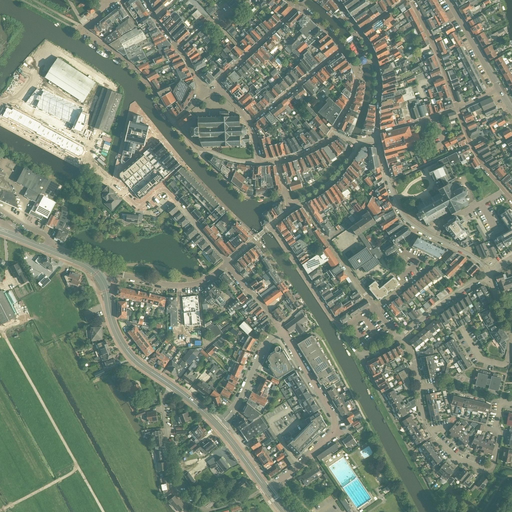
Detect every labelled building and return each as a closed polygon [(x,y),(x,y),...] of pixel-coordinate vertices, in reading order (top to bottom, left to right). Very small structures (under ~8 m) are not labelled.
[(127,9),(138,0),(137,0),(129,0),(124,4),(127,9)] [(128,10),(129,11),(129,12),(131,11),(131,10),(131,8),(133,7),(134,9),(141,4),(138,1),(138,0),(127,9),(128,10)] [(149,0),(150,2),(153,9),(162,0),(149,0)] [(162,0),(153,9),(156,15),(165,6),(164,5),(168,2),(169,2),(171,0),(162,0)] [(235,0),(234,0),(229,5),(235,11),(236,11),(240,7),(241,5),(235,0)] [(261,0),(258,3),(256,5),(260,9),(262,11),(259,13),(261,15),(263,14),(266,11),(268,9),(269,8),(271,10),(277,4),(277,5),(281,0),(268,0),(266,2),(265,1),(263,0),(261,0)] [(277,4),(271,10),(272,9),(277,14),(279,12),(281,9),(286,3),(281,0),(277,5),(277,4)] [(331,0),(329,0),(322,7),(329,12),(331,10),(336,5),(332,1),(331,0)] [(348,0),(343,4),(344,4),(345,7),(347,10),(360,0),(348,0)] [(348,10),(348,11),(350,14),(352,16),(361,10),(369,4),(367,1),(366,0),(362,0),(360,2),(359,1),(358,2),(359,3),(353,7),(353,6),(348,10)] [(376,4),(365,12),(367,14),(370,17),(372,20),(373,19),(376,17),(380,15),(377,11),(375,9),(379,6),(377,3),(382,0),(381,0),(375,0),(374,1),(376,4)] [(382,0),(377,3),(379,6),(383,12),(387,9),(384,4),(382,0)] [(381,0),(382,0),(384,4),(387,9),(389,8),(392,6),(388,0),(381,0)] [(466,5),(459,9),(462,14),(466,12),(467,13),(470,11),(469,10),(471,9),(472,11),(474,10),(473,9),(474,8),(475,8),(473,6),(472,6),(470,4),(474,2),(472,0),(473,0),(469,2),(469,3),(466,5)] [(407,1),(398,7),(402,13),(410,7),(411,7),(409,4),(407,1)] [(432,9),(429,11),(430,13),(440,6),(438,2),(431,6),(432,9)] [(281,9),(279,12),(284,17),(293,8),(287,4),(286,3),(281,9)] [(132,16),(144,8),(141,4),(134,9),(136,11),(135,11),(133,13),(131,11),(129,12),(130,13),(132,16)] [(331,10),(329,12),(332,15),(336,11),(339,9),(336,5),(331,10)] [(116,10),(117,11),(117,10),(118,12),(121,16),(119,18),(121,21),(128,15),(121,6),(116,10)] [(440,6),(430,13),(431,14),(433,17),(436,15),(437,15),(443,11),(440,6)] [(466,12),(462,14),(466,22),(468,21),(471,19),(474,18),(472,15),(471,13),(473,12),(476,11),(479,9),(478,6),(475,8),(474,8),(473,9),(474,10),(472,11),(471,9),(469,10),(470,11),(467,13),(466,12)] [(139,16),(146,12),(144,8),(132,16),(134,19),(137,18),(137,17),(136,16),(136,14),(137,13),(139,16)] [(173,13),(174,11),(171,8),(168,11),(167,10),(158,19),(162,23),(169,15),(169,16),(173,13)] [(411,8),(404,13),(406,18),(409,17),(414,13),(411,8)] [(115,11),(112,13),(116,20),(118,19),(119,18),(121,16),(118,12),(117,10),(117,11),(116,10),(115,11)] [(197,10),(193,14),(196,17),(197,16),(198,17),(198,18),(202,15),(197,10)] [(361,10),(352,16),(354,19),(358,16),(363,13),(362,13),(361,10)] [(176,16),(178,14),(177,14),(174,11),(173,13),(169,16),(169,15),(162,23),(164,27),(169,22),(172,19),(174,18),(176,16)] [(443,11),(437,15),(442,24),(449,20),(443,11)] [(140,21),(149,15),(146,12),(139,16),(141,18),(136,21),(137,23),(140,21)] [(298,12),(288,21),(292,25),(293,26),(295,24),(296,22),(299,20),(304,15),(300,12),(298,12)] [(358,16),(354,19),(356,22),(367,14),(365,12),(363,14),(363,13),(358,16)] [(108,16),(113,23),(115,22),(118,26),(120,24),(116,20),(112,13),(111,14),(109,14),(108,15),(108,16)] [(409,17),(406,18),(409,23),(411,22),(412,23),(417,20),(414,13),(409,17)] [(174,24),(180,18),(180,17),(178,14),(176,16),(174,18),(172,19),(169,22),(164,27),(166,29),(167,31),(174,24)] [(367,14),(356,22),(358,25),(370,17),(367,14)] [(363,31),(363,32),(365,34),(367,36),(372,33),(375,31),(372,27),(378,24),(378,25),(382,22),(384,25),(393,20),(389,14),(378,21),(363,31)] [(140,21),(141,23),(138,25),(139,27),(140,27),(141,28),(144,26),(145,27),(146,26),(144,24),(152,20),(149,15),(140,21)] [(252,22),(245,15),(242,18),(249,25),(252,22)] [(270,19),(276,25),(280,21),(274,15),(270,19)] [(299,20),(296,22),(302,28),(306,25),(309,21),(310,20),(304,15),(299,20)] [(427,20),(426,20),(426,21),(431,30),(440,25),(442,24),(437,15),(436,15),(433,17),(429,19),(427,20)] [(471,30),(486,21),(483,15),(473,20),(469,22),(472,28),(470,29),(471,30)] [(108,16),(104,19),(107,24),(112,30),(114,28),(113,26),(112,27),(110,25),(113,23),(108,16)] [(370,17),(358,25),(360,28),(372,20),(370,17)] [(150,43),(149,40),(148,38),(149,38),(148,36),(147,34),(145,35),(143,33),(142,31),(140,29),(138,30),(136,28),(130,18),(123,23),(121,24),(116,28),(122,36),(110,46),(115,50),(124,56),(125,55),(125,57),(128,59),(143,52),(142,49),(141,47),(145,45),(150,43)] [(179,27),(184,22),(180,18),(174,24),(167,31),(171,35),(179,27)] [(372,33),(367,36),(367,37),(371,42),(374,41),(378,38),(381,35),(381,36),(390,29),(394,27),(395,26),(399,23),(395,18),(393,20),(384,25),(375,31),(372,33)] [(104,19),(100,22),(105,29),(106,30),(107,31),(109,30),(110,31),(112,30),(107,24),(104,19)] [(268,23),(273,27),(276,25),(270,19),(267,22),(268,23)] [(152,20),(144,24),(146,26),(146,28),(147,27),(148,29),(148,28),(149,30),(151,32),(157,29),(152,20)] [(253,22),(265,35),(269,32),(261,23),(259,25),(254,20),(253,22)] [(273,27),(268,23),(267,22),(266,20),(263,23),(269,31),(273,27)] [(284,42),(281,45),(285,48),(285,49),(289,54),(292,51),(295,55),(296,54),(299,58),(302,55),(304,52),(307,50),(307,49),(310,47),(309,46),(308,45),(304,41),(318,27),(317,27),(311,21),(310,20),(309,21),(306,25),(302,28),(299,30),(295,35),(293,37),(286,44),(284,42)] [(440,25),(431,30),(433,34),(433,35),(444,29),(447,35),(455,31),(451,25),(449,20),(442,24),(440,25)] [(475,33),(476,35),(490,27),(486,21),(471,30),(473,34),(475,33)] [(4,22),(1,29),(10,33),(12,28),(9,26),(9,24),(4,22)] [(100,22),(95,26),(101,33),(103,31),(104,32),(105,31),(106,30),(105,29),(100,22)] [(179,36),(183,32),(186,30),(188,28),(188,27),(184,23),(184,22),(179,27),(171,35),(175,40),(179,36)] [(265,35),(253,22),(251,23),(255,28),(256,28),(254,30),(261,38),(262,38),(265,35)] [(285,25),(280,29),(286,35),(287,36),(288,36),(290,34),(293,37),(295,35),(285,25)] [(95,26),(90,30),(99,37),(101,39),(104,36),(101,33),(95,26)] [(374,41),(371,42),(373,47),(379,44),(386,40),(390,38),(390,37),(391,36),(390,35),(394,32),(397,30),(395,26),(394,27),(390,29),(381,36),(381,35),(378,38),(374,41)] [(318,27),(304,41),(308,45),(309,46),(317,39),(320,37),(325,33),(318,27)] [(122,36),(116,28),(102,39),(108,44),(110,46),(122,36)] [(1,29),(0,29),(0,34),(7,38),(10,33),(1,29)] [(157,35),(161,34),(161,33),(157,29),(151,32),(147,34),(148,36),(149,38),(152,37),(157,35)] [(280,29),(274,35),(278,39),(280,37),(282,39),(286,35),(280,29)] [(190,33),(186,30),(183,32),(179,36),(175,40),(178,44),(187,36),(190,33)] [(242,31),(244,33),(241,35),(244,39),(251,47),(256,43),(251,37),(247,33),(246,32),(244,30),(242,31)] [(248,31),(247,33),(251,37),(256,42),(256,43),(261,38),(254,30),(250,33),(248,31)] [(418,35),(418,36),(422,43),(427,39),(423,32),(423,31),(418,35)] [(450,38),(448,39),(449,41),(451,40),(458,36),(455,32),(449,36),(450,38)] [(476,36),(479,42),(486,38),(483,32),(476,36)] [(489,43),(488,40),(498,35),(497,32),(492,35),(489,36),(486,38),(479,42),(482,47),(489,43)] [(314,57),(313,58),(318,64),(325,59),(335,51),(338,49),(337,47),(335,45),(333,42),(332,42),(329,38),(325,33),(320,37),(317,39),(321,44),(318,46),(321,50),(316,55),(317,55),(314,57)] [(0,34),(0,40),(4,44),(8,39),(7,38),(0,34)] [(152,37),(149,38),(148,38),(149,40),(152,39),(153,41),(154,42),(164,37),(161,34),(157,35),(152,37)] [(205,36),(202,38),(207,44),(211,41),(209,38),(206,35),(205,36)] [(274,35),(270,39),(274,44),(276,46),(280,43),(277,40),(278,39),(274,35)] [(451,40),(449,41),(450,43),(452,42),(454,44),(454,45),(461,41),(459,37),(458,36),(451,40)] [(141,47),(142,49),(149,46),(155,44),(156,46),(162,43),(167,41),(164,37),(154,42),(153,41),(150,43),(145,45),(141,47)] [(244,39),(240,42),(242,44),(240,45),(246,52),(251,47),(244,39)] [(267,42),(263,45),(271,54),(278,48),(276,47),(276,46),(274,44),(270,39),(267,42)] [(386,47),(376,52),(376,53),(378,59),(390,54),(389,52),(402,44),(399,39),(393,43),(388,46),(386,47)] [(446,44),(449,43),(447,39),(444,40),(437,43),(439,48),(446,44)] [(373,47),(376,52),(386,47),(388,46),(387,43),(387,42),(386,40),(379,44),(373,47)] [(163,49),(171,46),(167,41),(162,43),(156,46),(154,47),(155,49),(157,52),(161,50),(163,49)] [(182,48),(185,52),(193,46),(192,45),(195,43),(194,41),(190,45),(188,43),(188,42),(182,48)] [(243,54),(235,46),(233,49),(228,44),(226,45),(223,41),(221,42),(225,46),(226,48),(230,52),(231,50),(239,58),(243,54)] [(450,46),(449,46),(449,48),(450,49),(455,46),(457,49),(464,45),(461,41),(454,45),(454,44),(450,46)] [(193,46),(185,52),(189,57),(197,50),(195,48),(198,45),(195,43),(192,45),(193,46)] [(448,48),(449,48),(449,46),(450,46),(449,43),(446,44),(439,48),(440,52),(448,48)] [(262,46),(258,50),(266,58),(267,60),(268,59),(269,60),(268,61),(269,62),(273,58),(270,55),(271,54),(263,45),(262,46)] [(458,51),(454,54),(455,56),(458,55),(459,54),(466,50),(464,46),(464,45),(457,49),(458,51)] [(484,49),(487,55),(494,51),(491,45),(484,49)] [(159,52),(160,54),(156,55),(157,58),(161,57),(163,56),(165,55),(168,54),(175,51),(171,46),(163,49),(161,50),(161,51),(159,52)] [(378,60),(380,68),(390,63),(394,61),(404,55),(401,50),(403,48),(402,46),(390,54),(378,59),(378,60)] [(228,62),(231,65),(237,60),(230,52),(226,48),(221,52),(222,53),(220,54),(225,59),(228,62)] [(497,49),(494,51),(487,55),(490,61),(497,56),(495,53),(501,50),(499,48),(497,49)] [(197,50),(189,57),(191,61),(200,55),(203,53),(204,52),(202,50),(201,51),(198,49),(197,50)] [(303,58),(301,60),(302,61),(302,62),(311,71),(318,64),(313,58),(314,57),(307,49),(307,50),(304,52),(302,55),(303,56),(303,58)] [(258,50),(254,54),(264,64),(268,61),(269,60),(268,59),(267,60),(266,58),(258,50)] [(432,50),(424,55),(426,60),(434,55),(432,50)] [(466,50),(459,54),(462,59),(463,58),(469,55),(466,50)] [(165,55),(163,56),(165,60),(168,59),(171,58),(179,55),(177,52),(175,51),(168,54),(165,55)] [(143,52),(128,59),(133,64),(146,57),(143,52)] [(449,52),(442,56),(444,61),(451,57),(449,52)] [(200,55),(191,61),(193,65),(199,61),(203,59),(201,56),(204,54),(203,53),(200,55)] [(199,61),(193,65),(196,71),(204,67),(207,66),(204,60),(206,59),(207,61),(212,57),(210,54),(204,58),(203,59),(199,61)] [(249,59),(246,61),(249,65),(251,67),(253,66),(254,68),(256,67),(257,66),(259,64),(261,67),(263,65),(254,54),(250,58),(249,59)] [(329,64),(331,67),(345,58),(342,55),(342,54),(333,61),(332,62),(329,64)] [(178,61),(182,59),(179,55),(171,58),(168,59),(169,62),(172,61),(173,63),(178,61)] [(436,62),(437,61),(434,55),(426,60),(428,65),(436,62)] [(463,61),(457,64),(458,66),(460,65),(465,63),(471,60),(469,55),(463,58),(462,59),(463,61)] [(140,66),(137,67),(141,72),(147,69),(149,67),(151,67),(156,64),(165,60),(163,56),(161,57),(157,58),(153,60),(144,64),(141,65),(140,66)] [(501,57),(495,60),(498,66),(504,62),(501,57)] [(215,65),(216,66),(218,64),(225,71),(231,65),(228,62),(225,59),(223,61),(220,58),(216,61),(215,60),(212,62),(215,65)] [(345,58),(331,67),(335,72),(337,74),(338,73),(340,71),(339,70),(338,69),(343,65),(348,62),(345,58)] [(176,69),(186,65),(185,65),(186,65),(182,59),(178,61),(173,63),(155,70),(151,73),(145,76),(150,82),(156,79),(160,77),(158,75),(157,73),(164,69),(170,67),(173,66),(175,70),(176,69)] [(390,63),(380,68),(382,75),(394,71),(400,67),(403,73),(407,71),(405,66),(410,63),(408,59),(400,63),(400,64),(399,64),(399,65),(397,67),(394,61),(390,63)] [(460,65),(458,66),(460,69),(464,66),(466,69),(473,64),(471,61),(471,60),(465,63),(460,65)] [(244,63),(242,65),(249,73),(249,72),(251,74),(252,72),(254,71),(253,70),(250,68),(251,67),(249,65),(246,61),(244,63)] [(297,65),(298,66),(306,75),(307,74),(310,71),(311,71),(302,62),(302,61),(297,65)] [(439,68),(437,61),(436,62),(428,65),(430,71),(434,69),(434,70),(439,68)] [(337,74),(331,79),(333,81),(337,78),(343,73),(351,68),(348,62),(343,65),(338,69),(339,70),(340,71),(338,73),(337,74)] [(504,62),(498,66),(500,71),(507,67),(509,66),(511,64),(511,62),(508,64),(506,65),(504,62)] [(281,63),(276,68),(279,72),(285,67),(281,63)] [(290,63),(287,65),(291,70),(299,79),(306,75),(298,66),(295,69),(290,63)] [(329,64),(326,66),(332,74),(335,72),(331,67),(329,64)] [(466,69),(462,70),(464,73),(463,73),(464,75),(476,69),(475,68),(473,64),(466,69)] [(507,67),(500,71),(503,76),(510,72),(508,69),(511,67),(511,66),(511,64),(509,66),(507,67)] [(186,65),(176,69),(181,80),(191,76),(189,70),(186,65)] [(216,66),(215,65),(202,77),(209,85),(215,79),(222,72),(216,66)] [(239,67),(238,68),(245,76),(246,76),(247,77),(248,77),(251,74),(249,72),(249,73),(242,65),(239,67)] [(396,76),(383,82),(383,89),(393,84),(402,81),(405,80),(406,80),(414,76),(416,75),(422,73),(422,72),(419,65),(407,71),(403,73),(396,76)] [(323,68),(322,69),(329,77),(330,76),(332,74),(326,66),(323,68)] [(394,71),(382,75),(382,76),(383,82),(396,76),(403,73),(400,67),(394,71)] [(238,68),(235,72),(240,78),(241,79),(243,77),(242,76),(243,75),(245,77),(245,76),(238,68)] [(274,78),(279,73),(276,68),(270,74),(274,78)] [(333,81),(332,83),(334,86),(336,84),(342,79),(342,80),(344,79),(346,81),(348,79),(353,84),(354,80),(354,78),(353,74),(351,68),(343,73),(337,78),(333,81)] [(434,70),(429,72),(432,78),(441,73),(441,74),(442,73),(441,73),(439,68),(434,70)] [(322,69),(315,75),(324,85),(326,87),(327,88),(330,85),(326,80),(328,78),(331,82),(331,83),(332,83),(333,81),(331,79),(330,78),(329,77),(322,69)] [(464,75),(466,77),(470,75),(471,78),(478,74),(476,69),(464,75)] [(291,70),(286,74),(287,75),(289,77),(294,83),(299,79),(291,70)] [(235,84),(239,81),(240,80),(234,72),(229,77),(235,84)] [(511,76),(510,72),(503,76),(504,77),(506,81),(511,77),(511,76)] [(473,80),(468,82),(469,85),(469,84),(481,79),(480,77),(479,75),(478,74),(471,78),(473,80)] [(283,76),(281,77),(283,81),(284,81),(289,87),(290,87),(294,83),(289,77),(287,75),(285,77),(283,76)] [(314,76),(310,79),(315,85),(316,87),(318,89),(322,86),(320,83),(319,81),(314,76)] [(229,90),(235,84),(229,77),(222,83),(229,90)] [(438,80),(439,82),(440,84),(440,86),(441,87),(445,85),(446,85),(445,83),(443,78),(439,79),(438,80)] [(161,89),(156,79),(150,82),(156,91),(157,91),(161,89)] [(193,79),(185,83),(184,83),(188,86),(194,91),(196,88),(194,82),(193,80),(193,79)] [(309,80),(306,83),(311,88),(312,89),(313,91),(315,93),(318,89),(316,87),(315,85),(310,79),(309,80)] [(342,80),(341,82),(341,83),(346,87),(346,88),(351,93),(351,92),(353,84),(348,79),(346,81),(344,79),(342,80)] [(469,85),(468,85),(470,90),(476,87),(483,83),(481,80),(481,79),(469,84),(469,85)] [(174,89),(173,92),(178,101),(183,109),(186,106),(189,102),(191,99),(191,98),(193,95),(194,91),(188,86),(184,83),(180,80),(174,89)] [(240,87),(241,86),(240,86),(239,84),(242,82),(243,83),(243,82),(240,80),(239,81),(235,84),(229,90),(231,93),(232,94),(240,87)] [(273,88),(279,95),(283,92),(277,84),(275,86),(270,80),(268,81),(273,87),(273,88)] [(383,89),(382,95),(394,91),(399,90),(403,89),(408,87),(405,80),(402,81),(393,84),(383,89)] [(436,80),(433,82),(435,87),(438,93),(439,92),(442,91),(442,89),(441,87),(440,86),(440,84),(439,82),(438,80),(436,80)] [(279,81),(277,83),(279,85),(284,91),(289,87),(284,81),(281,83),(279,81)] [(303,85),(302,86),(307,92),(309,95),(310,96),(311,96),(311,95),(314,92),(315,93),(313,91),(312,89),(311,88),(306,83),(305,83),(303,85)] [(478,90),(475,91),(476,95),(477,95),(481,93),(486,90),(486,89),(483,83),(476,87),(478,90)] [(247,102),(252,98),(259,92),(253,85),(249,88),(251,89),(248,93),(239,101),(243,106),(247,102)] [(314,105),(312,106),(318,112),(323,117),(324,117),(326,119),(330,123),(332,125),(333,126),(333,125),(337,118),(342,110),(339,107),(334,103),(331,100),(329,99),(327,95),(330,92),(331,92),(327,88),(326,87),(324,85),(319,90),(321,92),(323,90),(326,92),(324,95),(325,96),(323,98),(326,101),(325,103),(325,104),(320,110),(314,105)] [(172,91),(169,86),(161,89),(157,91),(156,91),(161,98),(170,92),(172,91)] [(243,89),(241,86),(240,87),(232,94),(238,101),(247,93),(249,89),(244,87),(243,89)] [(279,95),(273,88),(271,90),(268,86),(265,88),(269,93),(275,99),(279,95)] [(302,86),(299,89),(306,97),(307,97),(308,98),(310,96),(309,95),(307,92),(302,86)] [(382,101),(381,107),(396,102),(403,100),(403,101),(406,100),(408,100),(414,98),(415,98),(412,89),(411,87),(411,86),(408,87),(403,89),(399,90),(394,91),(382,95),(382,101)] [(265,88),(265,87),(262,90),(272,101),(275,99),(269,93),(265,88)] [(342,92),(341,92),(344,95),(348,99),(351,93),(346,88),(346,87),(342,91),(342,92)] [(74,129),(82,132),(86,124),(88,115),(82,113),(84,108),(43,88),(42,90),(38,88),(26,102),(75,127),(74,129)] [(295,91),(295,92),(303,100),(306,97),(306,96),(299,89),(295,91)] [(439,92),(438,93),(440,97),(444,95),(445,99),(446,98),(448,98),(450,97),(449,94),(449,93),(447,89),(442,91),(439,92)] [(261,91),(259,92),(263,96),(269,103),(270,103),(272,101),(262,90),(261,91)] [(170,92),(161,98),(166,107),(168,110),(173,107),(172,105),(171,104),(176,101),(170,92)] [(286,99),(289,102),(290,101),(291,102),(293,101),(292,99),(295,97),(296,99),(297,101),(299,103),(300,102),(303,100),(302,100),(303,100),(295,92),(293,93),(292,94),(286,99)] [(341,92),(337,97),(338,98),(338,99),(341,101),(345,105),(348,99),(344,95),(341,92)] [(269,103),(263,96),(260,98),(266,106),(269,103)] [(359,106),(361,106),(363,100),(355,97),(353,103),(359,106)] [(443,104),(444,110),(454,107),(452,103),(452,101),(450,97),(448,98),(446,98),(445,99),(447,102),(443,104)] [(480,103),(479,103),(482,108),(483,112),(488,109),(495,106),(496,106),(491,97),(485,100),(483,101),(480,103)] [(247,102),(243,106),(247,110),(247,111),(252,107),(254,105),(257,103),(256,102),(252,98),(247,102)] [(256,102),(257,103),(262,110),(266,106),(260,98),(256,102)] [(333,98),(331,100),(334,103),(339,107),(342,110),(344,107),(345,105),(341,101),(338,99),(336,101),(333,98)] [(414,98),(408,100),(410,104),(413,102),(414,106),(410,108),(411,109),(414,120),(419,118),(419,116),(420,116),(421,117),(421,118),(426,116),(425,114),(428,113),(426,108),(426,105),(425,105),(424,103),(420,104),(419,100),(416,101),(416,100),(415,98),(414,98)] [(281,103),(287,109),(289,112),(290,112),(290,113),(292,111),(291,110),(293,108),(289,102),(286,99),(281,103)] [(303,100),(300,102),(301,103),(306,109),(309,112),(312,115),(315,118),(317,116),(314,112),(311,109),(308,106),(307,105),(306,103),(303,100)] [(381,107),(381,113),(393,110),(398,109),(401,108),(402,113),(403,118),(405,122),(411,119),(409,110),(406,101),(408,100),(406,100),(403,101),(403,100),(396,102),(381,107)] [(441,100),(436,101),(437,103),(436,103),(438,112),(444,110),(443,104),(442,102),(441,102),(441,100)] [(173,107),(168,110),(174,118),(178,115),(183,109),(178,101),(175,103),(177,107),(174,108),(173,107)] [(278,105),(277,106),(283,113),(285,111),(288,115),(290,113),(290,112),(289,112),(287,109),(281,103),(278,105)] [(350,109),(359,113),(360,111),(357,110),(359,106),(353,103),(353,104),(350,109)] [(252,107),(247,111),(253,116),(259,112),(254,105),(252,107)] [(277,106),(274,109),(280,115),(281,114),(283,117),(285,115),(283,113),(277,106)] [(476,111),(475,111),(477,115),(477,116),(484,112),(486,116),(493,113),(497,111),(498,111),(496,106),(495,106),(488,109),(483,112),(482,108),(479,110),(476,111)] [(4,110),(1,114),(4,115),(3,116),(8,119),(9,117),(12,110),(8,108),(6,111),(4,110)] [(12,110),(9,117),(14,120),(18,111),(13,108),(12,110)] [(380,119),(380,124),(393,120),(393,121),(394,126),(405,123),(405,122),(403,118),(402,113),(401,108),(398,109),(393,110),(381,113),(381,114),(381,118),(381,119),(380,119)] [(274,109),(271,111),(276,118),(278,117),(280,120),(282,118),(280,115),(274,109)] [(359,113),(350,109),(347,114),(357,119),(359,113)] [(375,112),(368,110),(366,116),(375,118),(375,112)] [(18,111),(14,120),(18,122),(23,113),(18,111)] [(198,118),(197,118),(197,119),(198,119),(198,127),(198,128),(195,128),(193,128),(193,127),(191,127),(191,128),(190,128),(190,129),(191,129),(191,136),(191,137),(192,137),(192,138),(193,138),(193,137),(195,137),(198,137),(198,138),(199,138),(198,139),(199,139),(202,146),(201,147),(201,148),(202,147),(203,147),(203,149),(204,149),(204,147),(208,147),(208,148),(209,148),(209,147),(212,147),(212,148),(213,148),(213,147),(217,147),(217,148),(217,147),(221,147),(221,148),(222,148),(222,147),(230,146),(230,148),(231,148),(230,146),(233,146),(233,147),(234,147),(234,146),(236,146),(236,147),(237,147),(239,147),(240,147),(240,148),(241,148),(241,147),(244,147),(244,148),(245,148),(245,147),(246,147),(246,146),(245,146),(245,142),(245,143),(246,143),(246,142),(249,142),(249,143),(249,142),(250,142),(250,141),(249,137),(250,137),(250,136),(249,136),(249,135),(248,135),(248,136),(247,136),(247,135),(246,134),(247,133),(248,133),(248,132),(247,132),(247,130),(248,130),(248,129),(247,129),(246,128),(247,127),(246,126),(245,127),(244,126),(244,125),(243,125),(243,126),(240,126),(240,118),(241,117),(240,117),(240,115),(239,115),(239,117),(236,117),(235,115),(235,117),(232,117),(232,116),(232,117),(229,117),(229,113),(229,112),(228,112),(228,111),(228,112),(225,112),(225,111),(224,111),(224,112),(221,112),(220,112),(219,112),(219,113),(220,113),(220,117),(216,117),(216,116),(215,116),(215,117),(212,117),(212,116),(211,116),(211,117),(207,118),(207,116),(207,118),(203,118),(203,116),(202,116),(202,118),(199,118),(199,116),(198,116),(198,118)] [(193,117),(189,112),(183,118),(177,122),(180,127),(186,122),(193,117)] [(263,117),(269,125),(273,129),(280,124),(270,112),(263,117)] [(450,122),(455,121),(454,118),(457,118),(455,112),(444,115),(446,124),(450,122)] [(470,112),(462,115),(466,123),(474,120),(471,113),(470,112)] [(23,113),(18,122),(23,125),(28,116),(23,113)] [(357,119),(347,114),(339,129),(339,130),(344,132),(349,123),(355,126),(355,125),(357,119)] [(133,121),(133,122),(142,124),(143,118),(141,117),(142,117),(135,115),(133,121)] [(28,116),(23,125),(28,127),(32,119),(28,116)] [(315,118),(310,122),(312,124),(312,123),(313,125),(315,124),(319,128),(326,136),(329,130),(324,124),(320,120),(317,116),(315,118)] [(263,117),(257,122),(262,129),(263,130),(269,125),(263,117)] [(323,117),(320,120),(324,124),(329,130),(333,126),(332,125),(330,123),(326,119),(324,117),(323,117)] [(488,123),(489,125),(490,127),(493,133),(495,132),(491,127),(497,123),(499,127),(504,124),(505,123),(504,120),(502,118),(496,121),(495,120),(488,123)] [(32,119),(28,127),(33,130),(37,121),(32,119)] [(380,124),(381,130),(388,128),(394,126),(393,121),(393,120),(380,124)] [(37,121),(33,130),(37,132),(37,133),(42,124),(37,121)] [(306,121),(302,124),(307,129),(308,128),(310,131),(309,133),(317,142),(321,139),(314,131),(312,129),(308,124),(306,121)] [(126,138),(125,141),(126,141),(128,142),(137,144),(142,145),(145,146),(146,143),(146,142),(146,140),(148,132),(149,130),(149,129),(150,127),(150,126),(142,124),(133,122),(130,122),(129,124),(129,128),(127,134),(126,138)] [(257,122),(253,125),(257,132),(260,140),(261,145),(267,144),(266,140),(265,138),(268,137),(263,130),(262,129),(257,122)] [(308,124),(312,129),(314,131),(321,139),(322,139),(326,136),(319,128),(315,124),(313,125),(312,123),(312,124),(310,122),(308,124)] [(349,123),(344,132),(350,135),(351,133),(355,126),(349,123)] [(42,124),(37,133),(42,136),(46,127),(42,125),(42,124)] [(380,134),(381,139),(382,143),(383,148),(384,148),(385,153),(397,150),(402,149),(402,150),(404,150),(405,152),(405,153),(408,152),(407,148),(413,146),(414,147),(414,148),(420,147),(419,143),(421,143),(418,132),(411,134),(409,126),(398,129),(381,134),(380,134)] [(46,127),(42,136),(46,138),(51,130),(46,127)] [(468,132),(471,140),(476,137),(476,138),(482,135),(481,132),(480,132),(480,131),(479,131),(477,128),(468,132)] [(302,133),(302,134),(302,135),(305,138),(308,142),(311,145),(316,143),(309,135),(307,132),(306,132),(306,131),(306,130),(305,130),(304,129),(303,130),(303,131),(302,132),(303,132),(303,133),(302,133)] [(505,139),(511,135),(511,134),(509,129),(503,133),(503,131),(498,134),(500,138),(504,136),(505,139)] [(51,130),(46,138),(51,141),(56,132),(51,130)] [(299,130),(294,134),(296,137),(304,149),(311,146),(311,145),(308,142),(305,138),(302,135),(302,134),(302,133),(299,130)] [(56,132),(51,141),(56,143),(60,135),(56,132)] [(292,132),(290,134),(293,138),(290,140),(293,145),(297,152),(302,150),(294,138),(296,137),(294,134),(292,132)] [(60,135),(56,143),(61,146),(65,137),(60,135)] [(284,135),(281,137),(283,142),(285,141),(286,144),(291,154),(292,154),(297,152),(293,145),(290,140),(289,138),(286,139),(284,135)] [(268,137),(265,138),(266,140),(267,144),(269,152),(270,157),(276,157),(274,151),(273,145),(272,145),(272,144),(269,136),(268,137)] [(65,137),(61,146),(65,149),(70,140),(65,137)] [(457,140),(455,137),(451,139),(444,143),(447,148),(450,146),(457,142),(456,140),(457,140)] [(333,142),(340,150),(342,152),(345,149),(345,148),(348,144),(339,138),(336,140),(333,142)] [(475,149),(481,146),(483,145),(484,146),(487,144),(485,139),(473,145),(475,149)] [(70,140),(65,149),(70,151),(75,143),(70,140)] [(159,140),(155,144),(154,144),(151,147),(150,148),(146,151),(144,154),(143,153),(143,154),(134,161),(131,164),(123,171),(120,174),(120,177),(125,182),(126,184),(129,187),(132,190),(134,193),(135,194),(135,195),(137,196),(138,198),(140,200),(141,199),(144,196),(145,196),(146,195),(147,194),(148,193),(157,186),(157,185),(158,184),(159,184),(160,182),(160,183),(161,182),(163,180),(165,178),(171,173),(179,166),(180,166),(181,165),(180,164),(177,160),(177,161),(173,157),(174,157),(173,157),(170,152),(166,149),(163,144),(159,140)] [(283,142),(282,142),(283,147),(285,155),(291,154),(286,144),(285,141),(283,142)] [(282,142),(277,144),(279,149),(281,156),(285,155),(283,147),(282,142)] [(327,146),(333,153),(335,157),(336,158),(342,152),(340,150),(333,142),(327,146)] [(75,143),(70,151),(75,154),(79,145),(75,143)] [(267,144),(261,145),(262,149),(263,158),(270,157),(269,152),(267,144)] [(277,144),(273,145),(274,151),(276,157),(281,156),(279,149),(277,144)] [(479,154),(481,153),(484,151),(488,149),(489,148),(487,144),(484,146),(483,145),(481,146),(475,149),(476,151),(477,151),(479,154)] [(79,145),(75,154),(79,156),(82,155),(84,150),(84,148),(79,145)] [(368,163),(367,163),(368,167),(369,171),(379,167),(376,148),(376,146),(375,146),(368,145),(368,146),(368,147),(367,147),(368,153),(369,162),(368,162),(368,163)] [(323,148),(325,151),(331,160),(335,157),(333,153),(327,146),(323,148)] [(355,158),(354,160),(358,165),(362,169),(364,173),(365,174),(370,173),(369,171),(368,167),(367,163),(368,163),(368,162),(369,162),(368,153),(367,147),(363,147),(360,150),(358,155),(355,158)] [(471,152),(469,147),(465,148),(469,156),(470,158),(474,156),(473,154),(471,152)] [(323,148),(318,150),(327,163),(328,165),(332,162),(331,160),(325,151),(323,148)] [(385,154),(386,159),(396,157),(398,156),(398,154),(405,152),(404,150),(402,150),(402,149),(397,150),(385,153),(385,154)] [(484,151),(481,153),(483,158),(495,152),(494,151),(490,153),(488,149),(484,151)] [(318,150),(313,153),(320,164),(318,165),(319,167),(316,168),(317,169),(319,173),(324,170),(324,169),(327,167),(327,166),(326,164),(327,163),(318,150)] [(456,153),(460,161),(465,158),(461,150),(456,153)] [(486,163),(488,162),(494,159),(493,158),(491,155),(495,153),(495,152),(483,158),(486,163)] [(313,153),(309,155),(315,166),(316,168),(319,167),(318,165),(320,164),(313,153)] [(460,161),(456,153),(447,157),(437,162),(439,166),(428,170),(428,171),(430,175),(430,176),(431,175),(430,175),(432,174),(434,180),(434,181),(435,181),(440,178),(442,182),(453,176),(452,173),(452,172),(451,169),(449,168),(446,169),(444,164),(449,162),(450,165),(453,164),(453,165),(461,162),(460,161)] [(421,154),(416,157),(418,160),(420,159),(423,164),(426,163),(422,154),(421,154)] [(309,155),(304,157),(309,168),(310,170),(313,168),(314,171),(317,169),(316,168),(315,166),(309,155)] [(208,160),(207,160),(215,166),(217,164),(219,158),(213,156),(211,159),(209,157),(208,160)] [(297,160),(302,171),(306,182),(311,180),(314,178),(313,177),(310,170),(309,168),(304,157),(297,160)] [(396,157),(386,159),(389,167),(394,165),(398,164),(396,157)] [(488,162),(490,166),(502,160),(501,159),(497,161),(495,157),(493,158),(494,159),(488,162)] [(215,166),(220,171),(222,163),(224,160),(219,158),(217,164),(215,166)] [(224,160),(222,163),(227,166),(229,167),(231,167),(232,167),(236,168),(237,168),(237,164),(226,161),(224,160)] [(293,161),(292,162),(293,162),(295,170),(297,174),(299,179),(300,179),(301,181),(303,180),(300,172),(302,171),(297,160),(293,162),(293,161)] [(350,166),(352,168),(357,173),(360,175),(362,178),(365,175),(365,174),(364,173),(362,169),(358,165),(354,160),(354,161),(351,166),(350,166)] [(472,163),(471,163),(474,168),(480,166),(477,160),(472,163)] [(493,171),(500,167),(498,163),(502,161),(502,160),(490,166),(493,171)] [(394,165),(389,167),(390,172),(401,169),(402,168),(404,168),(410,166),(412,170),(418,167),(416,163),(411,165),(411,164),(407,164),(406,161),(401,163),(398,164),(394,165)] [(285,163),(284,164),(287,171),(288,175),(289,177),(297,174),(295,170),(293,162),(288,163),(285,163)] [(222,163),(220,171),(221,172),(223,173),(228,178),(230,171),(229,170),(230,169),(228,169),(229,167),(227,166),(222,163)] [(284,164),(280,165),(282,172),(282,173),(283,177),(288,175),(287,171),(284,164)] [(247,177),(246,180),(246,181),(250,183),(250,179),(255,180),(256,167),(251,166),(251,172),(250,172),(249,178),(247,177)] [(350,166),(347,171),(350,174),(357,182),(359,184),(362,181),(360,179),(362,178),(360,175),(357,173),(352,168),(350,166)] [(28,189),(36,173),(25,167),(16,182),(28,189)] [(180,181),(188,173),(182,167),(172,177),(174,180),(177,178),(180,181)] [(230,171),(228,178),(231,181),(233,176),(236,171),(236,169),(236,168),(232,167),(231,167),(229,167),(228,169),(230,169),(229,170),(230,171)] [(370,173),(365,174),(365,175),(367,177),(368,178),(375,174),(381,172),(379,167),(369,171),(370,173)] [(501,167),(500,167),(494,172),(497,176),(504,170),(501,167)] [(401,169),(390,172),(392,178),(399,174),(399,173),(402,173),(401,170),(404,169),(404,168),(402,168),(401,169)] [(507,174),(504,170),(497,176),(500,179),(507,174)] [(233,176),(231,181),(233,183),(240,188),(241,189),(244,183),(245,183),(246,181),(246,180),(245,180),(246,179),(236,171),(233,176)] [(339,180),(341,182),(345,186),(347,189),(349,186),(353,190),(355,192),(357,191),(359,189),(356,184),(357,182),(350,174),(347,171),(343,175),(343,176),(339,180)] [(375,174),(368,178),(371,181),(375,178),(376,180),(382,177),(382,176),(381,172),(375,174)] [(35,202),(48,179),(36,173),(28,189),(23,196),(31,200),(35,202)] [(184,190),(195,180),(188,173),(180,181),(184,185),(182,188),(184,190)] [(511,174),(510,173),(508,175),(508,174),(504,178),(501,181),(504,184),(508,188),(511,184),(511,174)] [(416,206),(415,207),(416,207),(418,211),(418,212),(418,213),(417,213),(416,213),(417,214),(416,214),(416,215),(417,215),(419,219),(418,219),(419,220),(420,220),(420,221),(421,220),(421,219),(422,218),(423,219),(423,220),(425,224),(425,225),(426,225),(427,227),(428,227),(430,225),(430,226),(431,225),(431,224),(430,225),(429,223),(433,221),(434,221),(434,220),(437,218),(438,219),(438,218),(441,216),(442,217),(442,216),(446,213),(446,214),(447,214),(446,213),(450,211),(452,214),(451,215),(452,215),(453,215),(460,211),(461,210),(460,210),(464,207),(464,208),(465,208),(464,207),(465,207),(468,205),(469,205),(469,204),(467,202),(468,201),(469,201),(469,200),(470,199),(470,198),(469,198),(468,197),(469,196),(468,196),(466,196),(467,195),(468,195),(468,194),(468,192),(468,191),(467,191),(466,189),(467,188),(466,188),(464,187),(463,186),(463,187),(462,187),(462,186),(463,186),(463,185),(462,185),(461,184),(462,183),(461,183),(459,183),(459,182),(458,182),(458,183),(457,183),(456,181),(456,180),(453,176),(442,182),(444,185),(439,189),(438,188),(438,189),(438,190),(437,190),(438,191),(439,190),(440,193),(436,195),(436,194),(435,195),(436,195),(433,197),(432,196),(431,197),(431,198),(428,200),(427,199),(427,200),(424,202),(423,201),(423,202),(419,204),(418,204),(419,205),(417,206),(416,205),(416,206)] [(367,177),(363,180),(369,187),(373,184),(371,181),(368,178),(367,177)] [(376,180),(373,182),(375,185),(378,184),(379,185),(384,182),(382,177),(376,180)] [(35,202),(29,214),(41,220),(43,216),(46,218),(61,191),(57,189),(59,185),(48,179),(35,202)] [(291,183),(289,184),(290,186),(291,191),(303,187),(301,181),(300,179),(299,179),(296,180),(296,181),(291,183)] [(0,186),(0,201),(17,209),(18,208),(14,194),(9,183),(3,180),(0,186)] [(193,194),(201,186),(195,180),(184,190),(187,192),(189,190),(193,194)] [(335,184),(335,185),(337,187),(341,192),(344,197),(346,199),(348,197),(347,196),(351,193),(348,190),(347,189),(345,186),(341,182),(339,180),(335,184)] [(167,186),(171,190),(176,186),(172,182),(167,186)] [(241,189),(245,193),(248,189),(250,190),(250,189),(250,188),(251,187),(250,186),(249,185),(245,183),(244,183),(241,189)] [(275,189),(273,189),(274,192),(282,190),(280,184),(279,184),(279,183),(277,183),(278,185),(275,185),(275,188),(275,189)] [(375,191),(376,193),(377,194),(386,190),(386,189),(384,184),(375,191)] [(328,190),(333,198),(337,204),(346,199),(344,197),(341,192),(337,187),(335,185),(329,190),(328,190)] [(115,193),(107,186),(102,192),(104,193),(103,195),(103,198),(107,201),(104,204),(112,211),(122,200),(115,193)] [(179,190),(176,186),(171,190),(175,194),(179,190)] [(197,203),(207,193),(201,186),(193,194),(197,198),(195,200),(197,203)] [(256,189),(255,195),(267,193),(267,188),(267,187),(261,188),(261,189),(256,189)] [(324,194),(331,206),(332,208),(334,209),(335,213),(337,212),(336,209),(339,207),(337,204),(333,198),(328,190),(324,193),(324,194)] [(375,197),(373,198),(376,202),(379,200),(381,199),(383,203),(389,199),(388,195),(386,190),(377,194),(377,195),(378,198),(376,199),(375,197)] [(205,207),(214,199),(207,193),(197,203),(199,205),(202,203),(205,207)] [(320,196),(323,202),(327,207),(328,208),(330,211),(334,209),(332,208),(331,206),(324,194),(320,196)] [(184,196),(179,200),(183,204),(187,200),(184,196)] [(315,199),(318,204),(322,210),(323,211),(325,214),(328,213),(330,211),(328,208),(327,207),(323,202),(320,196),(315,199)] [(372,197),(367,208),(369,211),(372,215),(373,217),(382,211),(376,202),(373,198),(373,197),(372,197)] [(210,215),(220,206),(214,199),(205,207),(209,211),(207,213),(210,216),(210,215)] [(312,201),(306,203),(313,215),(319,223),(326,219),(327,219),(328,218),(325,214),(323,211),(322,210),(318,204),(315,199),(312,200),(312,201)] [(361,208),(362,209),(363,208),(363,209),(367,203),(366,201),(364,199),(359,205),(361,208)] [(382,211),(373,217),(375,220),(379,218),(382,216),(384,215),(393,210),(392,208),(389,199),(383,203),(381,199),(379,200),(376,202),(382,211)] [(191,204),(187,200),(183,204),(186,208),(191,204)] [(362,209),(361,208),(359,205),(358,203),(355,200),(350,203),(353,207),(352,207),(357,213),(362,209)] [(179,210),(174,204),(167,210),(172,216),(179,210)] [(67,208),(62,205),(61,206),(61,210),(61,215),(55,228),(58,230),(57,230),(54,237),(54,238),(54,239),(57,241),(57,239),(60,241),(59,242),(62,243),(63,242),(64,242),(68,234),(67,234),(68,232),(65,230),(70,222),(67,213),(66,212),(67,208)] [(273,209),(277,216),(283,212),(279,205),(273,209)] [(218,220),(226,212),(224,210),(225,210),(222,207),(221,207),(220,206),(210,215),(210,216),(209,216),(216,223),(218,220)] [(268,212),(273,220),(277,216),(273,209),(273,208),(268,212)] [(302,208),(298,210),(302,220),(309,217),(302,208)] [(196,209),(191,213),(195,217),(199,213),(196,209)] [(500,237),(494,241),(499,250),(505,246),(511,243),(511,242),(511,213),(509,209),(500,215),(504,221),(509,228),(511,228),(511,229),(511,230),(507,233),(500,237)] [(294,213),(297,220),(296,221),(297,223),(298,225),(299,227),(302,230),(303,232),(307,230),(305,225),(302,226),(300,222),(303,221),(302,220),(298,210),(294,213)] [(356,254),(348,260),(356,270),(358,269),(362,266),(367,273),(374,268),(380,263),(378,261),(383,258),(380,253),(380,252),(377,248),(377,247),(373,250),(371,246),(366,240),(362,233),(365,230),(372,226),(377,222),(375,220),(373,217),(372,215),(369,211),(368,212),(367,210),(365,212),(366,213),(362,216),(362,217),(362,218),(363,219),(361,220),(357,223),(351,227),(357,236),(359,235),(367,247),(366,247),(356,254)] [(382,216),(379,218),(380,220),(383,218),(385,221),(396,215),(393,210),(384,215),(382,216)] [(57,218),(60,213),(56,211),(54,216),(51,215),(47,224),(51,226),(51,225),(52,226),(52,227),(52,228),(54,229),(59,219),(57,218)] [(180,211),(173,217),(177,222),(184,216),(180,211)] [(273,220),(268,212),(264,215),(266,219),(269,223),(269,222),(269,223),(273,220)] [(288,217),(293,226),(297,223),(296,221),(297,220),(294,213),(288,217)] [(142,222),(143,215),(139,215),(139,217),(127,215),(127,217),(127,218),(127,221),(138,223),(138,221),(142,222)] [(381,223),(380,224),(383,230),(389,227),(391,225),(392,226),(394,225),(393,223),(399,220),(398,219),(396,215),(385,221),(384,222),(381,223)] [(184,216),(177,222),(183,228),(184,226),(189,222),(184,216)] [(448,222),(444,226),(448,231),(455,239),(458,237),(460,241),(469,236),(469,235),(470,235),(468,229),(466,231),(461,225),(461,224),(464,222),(464,221),(464,220),(463,220),(462,220),(461,220),(461,221),(460,221),(459,220),(457,217),(456,216),(451,220),(451,219),(448,221),(448,222)] [(288,217),(283,220),(288,228),(291,232),(293,230),(296,228),(296,229),(299,227),(298,225),(297,223),(293,226),(288,217)] [(309,217),(302,220),(303,221),(305,225),(307,230),(307,231),(311,229),(310,227),(309,224),(313,223),(313,222),(309,217)] [(222,219),(215,225),(220,230),(225,236),(230,232),(231,234),(234,232),(236,230),(242,236),(247,241),(252,237),(246,230),(237,222),(232,227),(232,228),(230,230),(228,231),(228,230),(223,225),(226,223),(222,219)] [(326,219),(319,223),(321,227),(329,222),(327,219),(326,219)] [(277,227),(276,227),(277,227),(278,229),(278,230),(278,229),(279,230),(281,233),(287,229),(288,228),(283,220),(282,222),(277,225),(277,227)] [(392,226),(385,230),(388,234),(395,230),(403,225),(399,220),(393,223),(394,225),(392,226)] [(189,222),(184,226),(185,228),(186,230),(187,230),(184,233),(190,239),(193,237),(195,239),(200,234),(198,232),(197,230),(190,223),(189,222)] [(329,222),(321,227),(324,230),(325,232),(332,227),(329,222)] [(208,225),(203,229),(214,242),(219,238),(217,235),(210,227),(208,225)] [(212,225),(210,227),(217,235),(220,232),(213,226),(212,225)] [(332,227),(325,232),(328,237),(336,232),(332,227)] [(401,230),(401,231),(405,237),(409,234),(410,234),(412,232),(411,231),(410,230),(408,228),(409,227),(408,227),(408,228),(405,228),(401,230)] [(287,229),(281,233),(284,237),(291,232),(288,228),(287,229)] [(311,229),(307,231),(310,236),(314,234),(317,240),(322,236),(317,230),(315,231),(313,232),(311,229)] [(236,230),(234,232),(244,243),(247,241),(242,236),(236,230)] [(398,233),(390,238),(394,243),(395,244),(398,248),(401,246),(398,242),(402,239),(405,237),(401,231),(398,233)] [(225,236),(229,241),(234,246),(237,249),(242,245),(244,243),(234,232),(231,234),(230,232),(225,236)] [(291,232),(284,237),(287,242),(294,237),(291,232)] [(195,239),(192,241),(194,242),(196,245),(197,244),(204,239),(204,238),(200,234),(195,239)] [(322,236),(317,240),(321,245),(326,242),(322,236)] [(414,237),(410,242),(413,244),(411,247),(437,260),(441,255),(443,254),(446,250),(447,250),(446,249),(442,247),(442,248),(438,246),(439,245),(438,245),(438,246),(434,244),(435,243),(430,241),(429,241),(426,240),(426,239),(422,238),(423,237),(419,236),(417,238),(414,237)] [(460,241),(459,241),(459,242),(459,243),(459,244),(460,244),(461,245),(462,245),(464,249),(472,244),(473,243),(469,236),(460,241)] [(219,238),(214,242),(223,252),(225,254),(224,254),(225,254),(227,257),(228,257),(232,253),(225,245),(222,242),(223,241),(221,239),(221,238),(220,237),(219,238)] [(221,238),(221,239),(223,241),(222,242),(225,245),(232,253),(236,250),(237,249),(234,246),(229,241),(227,242),(223,237),(221,238)] [(294,237),(287,242),(290,247),(297,242),(296,239),(294,237)] [(297,242),(290,247),(295,254),(307,245),(302,238),(297,242)] [(204,239),(197,244),(203,250),(204,250),(209,245),(204,239)] [(386,248),(384,250),(385,252),(387,255),(387,256),(390,254),(391,253),(396,249),(398,248),(395,244),(394,243),(390,245),(388,243),(384,245),(385,247),(386,248)] [(497,256),(496,254),(493,247),(487,250),(484,243),(476,246),(482,258),(488,255),(489,256),(491,255),(492,258),(497,256)] [(252,249),(260,259),(261,260),(265,257),(262,254),(263,253),(256,245),(252,249)] [(202,252),(202,253),(206,258),(207,256),(214,264),(221,258),(214,250),(213,250),(213,249),(210,246),(209,246),(205,250),(203,252),(202,252)] [(308,246),(296,255),(298,258),(305,253),(310,249),(308,246)] [(315,256),(302,265),(308,273),(308,274),(316,268),(327,261),(332,268),(339,263),(334,256),(328,247),(324,250),(315,256)] [(260,259),(252,249),(249,251),(253,257),(254,256),(256,259),(258,261),(260,259)] [(253,257),(249,251),(245,255),(251,263),(254,261),(255,263),(258,261),(256,259),(254,256),(253,257)] [(458,259),(462,256),(452,251),(450,253),(447,257),(443,260),(447,264),(448,263),(450,265),(451,267),(458,259)] [(305,253),(298,258),(302,265),(315,256),(314,254),(311,256),(307,254),(306,255),(305,253)] [(258,272),(251,263),(245,255),(242,258),(242,257),(241,258),(245,263),(249,267),(251,271),(253,269),(256,274),(258,272)] [(42,260),(38,257),(34,261),(38,265),(40,263),(45,267),(45,266),(52,271),(57,265),(53,262),(50,259),(46,256),(44,258),(42,260)] [(458,259),(451,267),(445,273),(450,278),(460,267),(467,259),(462,256),(458,259)] [(245,263),(241,258),(238,260),(238,261),(245,269),(249,273),(251,271),(249,267),(245,263)] [(245,269),(238,261),(233,265),(240,273),(242,272),(245,269)] [(465,270),(472,277),(480,270),(476,266),(472,262),(465,270)] [(9,267),(15,277),(18,276),(22,284),(27,281),(23,273),(22,273),(17,263),(9,267)] [(332,268),(326,272),(330,278),(331,279),(344,270),(339,263),(332,268)] [(278,274),(272,267),(266,271),(267,273),(271,278),(271,279),(278,274)] [(316,268),(308,274),(313,281),(321,276),(321,275),(323,274),(321,270),(318,270),(316,268)] [(434,268),(430,271),(437,280),(441,277),(440,275),(438,272),(434,268)] [(245,269),(242,272),(240,273),(245,278),(249,274),(249,273),(245,269)] [(344,270),(331,279),(335,286),(341,282),(348,277),(344,270)] [(430,271),(425,275),(431,282),(432,283),(433,283),(437,280),(430,271)] [(79,281),(81,276),(71,272),(69,276),(68,276),(68,275),(65,276),(67,282),(70,281),(75,282),(74,284),(78,286),(80,281),(79,281)] [(225,272),(219,278),(221,280),(225,285),(228,289),(230,287),(228,285),(230,284),(231,285),(234,283),(225,272)] [(321,276),(313,281),(316,287),(319,285),(324,281),(330,278),(326,272),(323,274),(321,275),(321,276)] [(276,284),(277,286),(283,282),(278,274),(271,279),(275,284),(276,284)] [(511,276),(507,278),(505,274),(503,275),(503,274),(495,277),(497,282),(498,282),(501,292),(508,290),(507,289),(511,287),(511,276)] [(425,275),(421,278),(427,285),(431,282),(425,275)] [(45,276),(37,284),(38,285),(38,286),(39,285),(42,288),(50,281),(45,276)] [(397,287),(400,285),(399,283),(394,277),(390,281),(384,285),(390,293),(393,290),(397,287)] [(421,278),(417,282),(423,289),(427,285),(421,278)] [(254,289),(260,284),(259,281),(257,282),(256,280),(250,284),(254,288),(254,289)] [(260,284),(254,289),(257,293),(267,285),(265,282),(264,281),(260,284)] [(321,288),(318,290),(320,293),(322,295),(328,290),(333,287),(329,283),(327,285),(326,283),(324,282),(324,281),(319,285),(321,288)] [(390,293),(384,285),(379,289),(378,286),(379,285),(375,281),(368,287),(371,292),(377,298),(379,301),(385,296),(385,297),(390,293)] [(201,297),(202,304),(209,303),(211,305),(216,301),(215,299),(215,298),(222,305),(225,302),(225,300),(223,298),(224,297),(222,295),(221,296),(219,294),(220,294),(218,292),(220,290),(214,282),(206,289),(202,293),(203,294),(204,295),(203,295),(202,296),(201,297)] [(278,288),(280,291),(282,290),(284,293),(289,290),(283,282),(277,286),(278,288)] [(352,282),(348,285),(354,293),(357,291),(352,282)] [(417,282),(413,285),(419,292),(420,293),(424,290),(423,289),(417,282)] [(225,285),(223,287),(226,290),(225,291),(230,296),(234,299),(227,305),(230,310),(232,311),(233,310),(238,306),(238,307),(240,306),(241,305),(238,300),(236,299),(233,294),(228,289),(225,285)] [(413,285),(409,288),(415,296),(419,292),(413,285)] [(451,292),(453,291),(449,286),(445,290),(446,291),(448,294),(451,292)] [(471,298),(471,300),(478,296),(487,291),(484,286),(483,286),(481,287),(475,290),(477,293),(476,294),(473,295),(474,296),(471,298)] [(276,290),(274,291),(279,297),(283,294),(280,291),(278,288),(276,290)] [(409,288),(405,292),(411,299),(415,296),(409,288)] [(0,321),(1,324),(16,317),(2,290),(0,291),(0,321)] [(287,297),(285,299),(286,300),(293,296),(290,291),(289,290),(284,293),(284,294),(287,297)] [(328,290),(322,295),(325,301),(336,294),(335,292),(334,292),(331,294),(328,290)] [(336,294),(325,301),(330,309),(334,307),(335,306),(335,305),(333,303),(345,295),(341,290),(338,291),(338,292),(337,290),(334,292),(335,292),(336,294)] [(271,294),(270,294),(275,300),(279,297),(274,291),(274,292),(273,292),(272,293),(271,294)] [(354,293),(349,296),(352,299),(352,300),(360,295),(357,291),(354,293)] [(478,296),(471,300),(473,302),(479,298),(481,301),(490,296),(487,291),(478,296)] [(405,292),(401,295),(407,303),(408,305),(412,301),(411,299),(405,292)] [(141,304),(141,305),(144,306),(145,303),(147,303),(149,295),(149,294),(143,293),(141,302),(141,301),(141,302),(141,304)] [(243,293),(236,298),(238,300),(241,305),(248,299),(243,293)] [(147,303),(146,307),(152,308),(152,305),(154,299),(155,295),(151,294),(149,294),(149,295),(147,303)] [(267,296),(267,297),(271,303),(275,300),(270,294),(268,296),(267,296)] [(154,299),(152,305),(158,306),(158,305),(160,300),(160,296),(155,295),(154,299)] [(352,299),(350,300),(353,305),(363,299),(360,295),(352,300),(352,299)] [(159,306),(158,308),(160,309),(160,310),(164,311),(165,307),(167,298),(160,296),(160,300),(158,305),(158,306),(159,306)] [(190,297),(182,298),(186,327),(194,326),(202,325),(198,296),(190,296),(190,297)] [(241,305),(240,306),(241,307),(246,303),(248,305),(255,300),(252,296),(250,298),(248,299),(241,305)] [(293,296),(286,300),(290,305),(296,301),(293,296)] [(462,300),(468,309),(470,308),(468,306),(472,304),(467,296),(462,299),(462,300)] [(480,301),(474,305),(476,308),(478,306),(479,306),(478,305),(482,303),(484,305),(492,300),(490,296),(481,301),(480,301)] [(263,299),(263,300),(267,306),(271,303),(267,297),(263,299)] [(394,301),(399,308),(404,304),(398,297),(394,301)] [(178,326),(178,324),(178,309),(176,309),(176,307),(176,298),(167,298),(167,313),(171,313),(171,326),(178,326)] [(245,311),(243,313),(244,314),(246,313),(248,311),(257,303),(255,300),(248,305),(249,307),(248,308),(244,310),(245,311)] [(350,300),(342,305),(346,310),(353,305),(350,300)] [(367,300),(358,306),(362,311),(370,305),(367,300)] [(462,300),(457,303),(458,303),(462,310),(463,313),(468,310),(468,309),(462,300)] [(296,301),(290,305),(293,311),(300,306),(296,301)] [(402,317),(403,318),(404,317),(405,317),(406,316),(401,311),(402,311),(399,308),(394,301),(387,306),(397,318),(398,318),(402,318),(402,317)] [(340,302),(337,304),(340,308),(343,312),(346,310),(342,305),(340,302)] [(257,303),(248,311),(251,314),(260,307),(257,303)] [(453,306),(457,313),(457,314),(458,316),(460,315),(459,312),(462,310),(458,303),(452,306),(453,306)] [(334,307),(330,309),(333,313),(340,308),(337,304),(335,305),(335,306),(334,307)] [(348,312),(351,317),(360,311),(357,306),(348,312)] [(453,306),(448,309),(448,310),(452,317),(454,319),(455,318),(454,316),(457,314),(457,313),(453,306)] [(251,315),(250,315),(252,317),(253,316),(255,314),(256,315),(257,316),(264,311),(260,307),(251,314),(251,315)] [(272,312),(276,317),(284,311),(282,310),(281,311),(279,308),(279,307),(272,312)] [(340,308),(333,313),(336,317),(343,312),(340,308)] [(483,321),(494,316),(491,310),(488,312),(486,309),(487,309),(486,308),(479,312),(481,316),(481,317),(483,321)] [(288,324),(285,326),(290,332),(292,330),(295,328),(300,334),(306,329),(304,327),(303,325),(303,326),(301,323),(303,323),(301,320),(305,318),(302,314),(303,313),(301,310),(300,311),(294,316),(296,318),(288,324)] [(412,310),(410,312),(416,319),(418,317),(415,313),(412,310)] [(448,310),(443,312),(443,313),(448,320),(449,323),(451,322),(449,319),(452,317),(448,310)] [(257,320),(253,323),(255,325),(259,322),(261,320),(267,315),(264,311),(257,316),(259,319),(257,321),(257,320)] [(284,311),(276,317),(277,319),(280,322),(286,317),(284,315),(286,313),(284,311),(284,312),(284,311)] [(351,317),(348,312),(340,318),(339,319),(342,324),(343,324),(352,318),(351,317)] [(416,319),(410,312),(407,314),(413,321),(416,319)] [(448,320),(443,313),(438,316),(442,323),(443,323),(444,326),(449,323),(448,320)] [(96,319),(93,314),(85,317),(88,323),(96,319)] [(261,324),(258,326),(259,327),(260,327),(267,321),(270,319),(267,315),(261,320),(259,322),(261,324)] [(494,316),(483,321),(485,326),(486,325),(488,330),(495,326),(493,323),(496,321),(494,316)] [(431,321),(429,323),(435,331),(436,331),(439,328),(441,330),(444,328),(439,319),(436,322),(434,321),(432,322),(431,321)] [(254,332),(257,336),(264,331),(271,325),(267,321),(260,327),(259,327),(258,329),(257,329),(255,331),(254,332)] [(239,326),(248,335),(252,330),(244,322),(239,326)] [(428,326),(426,328),(431,334),(432,334),(436,331),(435,331),(429,323),(427,325),(428,326)] [(222,333),(216,324),(214,326),(214,325),(211,327),(210,325),(207,328),(208,329),(207,330),(213,339),(220,334),(222,333)] [(102,336),(103,336),(103,330),(102,330),(102,327),(96,327),(96,326),(92,327),(92,330),(92,337),(93,337),(93,341),(100,340),(100,339),(102,339),(102,336)] [(493,339),(503,332),(500,327),(497,329),(495,326),(496,326),(495,326),(488,330),(491,334),(490,335),(493,339)] [(132,337),(139,331),(136,327),(135,327),(128,332),(130,335),(131,337),(132,337)] [(423,328),(421,330),(427,338),(428,338),(429,340),(433,336),(432,335),(432,334),(431,334),(426,328),(424,329),(423,328)] [(419,333),(417,335),(423,341),(427,338),(421,330),(419,332),(419,333)] [(136,342),(143,336),(139,331),(132,337),(134,340),(135,341),(136,342)] [(507,337),(504,333),(503,332),(493,339),(496,343),(497,343),(501,349),(502,354),(504,355),(505,350),(507,343),(504,339),(507,337)] [(415,335),(412,337),(419,345),(423,341),(417,335),(415,336),(415,335)] [(143,336),(136,342),(138,344),(138,345),(138,346),(139,346),(140,347),(146,342),(147,341),(143,336)] [(246,342),(253,346),(255,343),(256,341),(256,340),(248,336),(246,339),(243,337),(242,339),(246,342)] [(300,344),(297,345),(321,384),(321,383),(322,383),(326,389),(329,387),(333,384),(335,384),(339,381),(340,380),(335,372),(334,372),(330,367),(331,366),(330,366),(327,361),(328,360),(327,360),(326,360),(323,355),(324,355),(324,354),(323,354),(320,349),(321,349),(320,348),(319,349),(316,343),(317,343),(317,342),(316,343),(312,337),(313,337),(313,336),(304,342),(300,344)] [(411,340),(409,341),(415,348),(419,345),(412,337),(410,339),(411,340)] [(451,347),(456,343),(454,338),(445,344),(447,349),(451,347)] [(253,346),(246,342),(242,339),(240,341),(243,343),(243,342),(246,343),(243,347),(250,351),(251,350),(252,349),(252,348),(253,346)] [(106,341),(97,345),(99,350),(106,348),(108,347),(107,344),(107,343),(107,342),(106,342),(106,341)] [(147,341),(146,342),(140,347),(141,349),(141,350),(142,351),(143,351),(143,352),(151,346),(147,341)] [(456,343),(451,347),(447,349),(450,353),(451,353),(459,348),(456,343)] [(151,346),(143,352),(145,354),(145,355),(146,356),(147,356),(147,357),(154,351),(155,351),(151,346)] [(398,356),(399,356),(406,352),(403,347),(401,349),(399,346),(394,348),(398,356)] [(99,350),(97,351),(99,357),(100,356),(101,356),(110,352),(110,351),(110,350),(109,349),(108,347),(106,348),(99,350)] [(281,351),(281,350),(281,349),(281,348),(280,347),(279,347),(278,347),(277,347),(276,347),(276,348),(275,349),(275,350),(275,351),(270,354),(266,362),(269,368),(276,378),(278,379),(295,369),(283,350),(281,351)] [(157,350),(151,359),(153,360),(155,362),(155,361),(155,362),(156,360),(161,353),(159,351),(161,349),(159,348),(157,350)] [(390,351),(395,361),(400,358),(399,356),(398,356),(394,348),(390,351)] [(459,348),(451,353),(450,353),(453,358),(455,357),(462,352),(459,348)] [(200,352),(196,349),(190,350),(182,359),(190,365),(200,352)] [(239,349),(237,352),(235,351),(234,354),(243,357),(247,359),(249,353),(239,349)] [(200,352),(207,358),(209,356),(203,350),(200,352)] [(156,360),(155,362),(157,363),(159,365),(159,364),(160,364),(161,362),(166,356),(167,354),(165,353),(164,353),(165,352),(163,351),(161,353),(156,360)] [(385,354),(389,362),(389,361),(390,363),(395,361),(390,351),(385,354)] [(99,357),(98,357),(99,359),(101,358),(102,358),(103,361),(112,358),(112,357),(112,356),(112,355),(111,355),(111,353),(110,352),(101,356),(100,356),(99,357)] [(458,361),(465,357),(462,352),(455,357),(458,361)] [(161,362),(160,364),(162,366),(161,366),(163,367),(164,367),(164,368),(170,359),(172,357),(169,355),(167,354),(166,356),(161,362)] [(243,357),(234,354),(233,355),(237,361),(245,364),(247,359),(243,357)] [(380,356),(385,364),(389,362),(385,354),(380,356)] [(379,364),(378,364),(380,367),(385,364),(380,356),(376,359),(379,364)] [(459,367),(468,362),(465,357),(458,361),(456,362),(459,367)] [(114,358),(105,362),(102,363),(105,369),(116,365),(115,362),(116,361),(115,359),(114,359),(114,358)] [(176,375),(177,374),(177,373),(179,374),(186,364),(183,361),(179,366),(175,363),(177,360),(174,358),(168,366),(170,367),(168,370),(172,373),(172,374),(174,375),(175,375),(176,375)] [(367,364),(374,366),(375,366),(378,364),(379,364),(376,359),(375,358),(367,363),(367,364)] [(219,369),(213,364),(211,362),(207,366),(210,368),(208,370),(214,375),(219,369)] [(241,372),(244,366),(234,362),(231,368),(241,372)] [(468,362),(459,367),(462,372),(471,366),(468,362)] [(188,370),(182,379),(183,379),(183,380),(184,381),(185,381),(187,382),(192,375),(193,373),(192,372),(197,365),(194,363),(188,370)] [(374,366),(367,364),(366,366),(371,374),(372,374),(371,374),(377,371),(376,371),(374,367),(374,366)] [(241,372),(231,368),(230,367),(228,371),(232,372),(231,374),(239,377),(241,372)] [(226,375),(219,369),(214,375),(212,377),(214,379),(217,376),(218,376),(219,375),(222,374),(224,377),(226,375)] [(371,374),(372,374),(374,378),(382,374),(379,370),(376,371),(377,371),(371,374)] [(503,384),(500,382),(501,379),(497,378),(498,375),(494,373),(493,376),(492,376),(491,380),(490,380),(490,379),(488,379),(487,379),(488,375),(487,375),(488,372),(483,371),(483,374),(480,373),(478,373),(477,377),(474,377),(473,380),(476,382),(475,385),(485,388),(486,384),(487,384),(487,385),(488,385),(489,385),(488,389),(498,391),(499,387),(502,387),(503,384)] [(290,382),(299,376),(296,372),(287,378),(287,379),(290,382)] [(377,383),(386,378),(383,373),(382,374),(374,378),(377,383)] [(192,375),(187,382),(190,385),(198,375),(196,374),(194,376),(192,375)] [(236,384),(239,378),(231,375),(229,381),(236,384)] [(290,388),(301,381),(299,376),(290,382),(292,386),(290,387),(290,388)] [(263,378),(260,384),(267,387),(270,381),(263,378)] [(386,378),(377,383),(379,388),(388,383),(389,383),(386,378)] [(200,381),(195,387),(198,389),(197,390),(200,393),(206,385),(207,384),(204,382),(203,383),(200,381)] [(293,392),(304,385),(301,381),(290,388),(292,391),(293,392)] [(129,387),(131,396),(133,402),(132,402),(135,410),(140,409),(138,401),(136,401),(134,396),(137,395),(137,394),(141,392),(138,383),(137,382),(134,383),(134,384),(134,385),(129,387)] [(232,391),(235,386),(228,382),(225,388),(232,391)] [(388,383),(379,388),(382,393),(391,388),(388,383)] [(206,385),(200,393),(204,395),(207,397),(210,392),(211,392),(212,390),(213,388),(211,386),(210,387),(207,384),(206,385)] [(258,390),(257,394),(267,399),(266,399),(268,400),(269,401),(271,396),(268,395),(264,393),(267,387),(260,384),(257,390),(258,390)] [(330,390),(327,392),(332,400),(340,395),(335,387),(333,384),(329,387),(330,390)] [(295,396),(306,389),(304,385),(293,392),(294,394),(295,396)] [(228,399),(231,393),(224,388),(220,394),(228,399)] [(298,400),(309,393),(306,389),(295,396),(296,398),(298,400)] [(214,390),(211,394),(216,398),(212,399),(213,403),(212,403),(213,406),(214,405),(215,408),(222,405),(219,397),(220,395),(217,393),(214,390)] [(397,396),(394,390),(386,395),(386,397),(388,401),(396,396),(397,396)] [(252,392),(249,398),(260,404),(259,405),(264,407),(265,406),(266,407),(269,401),(268,400),(266,399),(254,393),(252,392)] [(302,403),(312,397),(309,393),(298,400),(300,399),(300,400),(302,403)] [(340,395),(332,400),(337,408),(345,403),(343,399),(345,397),(343,393),(340,395)] [(400,403),(402,401),(399,395),(397,396),(396,396),(388,401),(390,405),(391,405),(392,407),(400,403)] [(450,399),(452,400),(451,404),(457,406),(459,397),(454,396),(453,397),(449,396),(450,399)] [(314,401),(312,397),(302,403),(305,407),(314,401)] [(405,404),(404,403),(401,405),(400,403),(392,407),(393,409),(392,410),(395,414),(403,409),(404,409),(410,406),(415,403),(416,402),(415,400),(409,402),(409,401),(407,405),(407,404),(406,404),(405,404)] [(307,411),(317,405),(314,401),(305,407),(307,411)] [(345,403),(337,408),(342,416),(343,416),(344,418),(352,413),(349,412),(349,411),(347,407),(347,405),(349,404),(348,401),(345,403)] [(253,422),(260,417),(262,415),(247,403),(242,413),(253,422)] [(409,410),(411,409),(417,406),(415,403),(410,406),(404,409),(403,409),(395,414),(397,418),(398,418),(399,419),(407,414),(405,411),(409,410)] [(310,415),(319,409),(317,405),(307,411),(310,415)] [(156,412),(154,412),(147,413),(148,420),(148,422),(149,422),(149,421),(157,421),(156,412)] [(190,419),(191,418),(190,415),(189,415),(188,412),(183,414),(182,414),(181,414),(181,415),(178,416),(179,419),(178,420),(179,424),(181,423),(190,420),(190,419)] [(305,420),(308,425),(287,445),(298,456),(303,450),(318,435),(326,428),(327,426),(322,419),(323,418),(321,415),(319,412),(305,420)] [(352,413),(344,418),(345,420),(348,425),(349,425),(350,427),(352,425),(354,428),(360,424),(358,420),(353,423),(351,418),(354,416),(352,413)] [(405,426),(413,421),(412,419),(413,419),(411,416),(402,421),(405,426)] [(248,425),(240,431),(248,441),(249,441),(250,440),(249,440),(258,435),(268,428),(260,417),(253,422),(250,424),(249,424),(248,425)] [(248,425),(249,424),(247,422),(246,422),(244,419),(236,424),(240,431),(248,425)] [(408,431),(417,425),(416,423),(415,424),(413,421),(405,426),(408,431)] [(201,430),(202,430),(198,425),(189,432),(193,437),(201,430)] [(411,435),(419,431),(417,428),(418,428),(417,425),(408,431),(411,435)] [(459,428),(461,426),(459,425),(457,427),(455,425),(449,431),(451,433),(449,435),(451,436),(459,428)] [(457,438),(462,432),(460,430),(463,428),(461,426),(459,428),(451,436),(453,438),(455,436),(457,438)] [(197,443),(206,435),(204,432),(202,430),(201,430),(193,437),(195,440),(197,443)] [(459,444),(463,440),(469,434),(465,430),(462,432),(457,438),(459,440),(457,442),(459,444)] [(414,440),(423,435),(421,433),(420,433),(419,431),(411,435),(414,440)] [(463,440),(459,444),(461,446),(463,444),(465,446),(470,440),(468,438),(471,435),(469,434),(463,440)] [(163,446),(162,435),(155,436),(155,438),(156,446),(163,446)] [(353,446),(356,443),(351,435),(348,437),(349,437),(343,441),(347,447),(352,444),(353,446)] [(423,435),(414,440),(417,445),(425,440),(423,438),(424,437),(423,435)] [(477,444),(480,437),(478,436),(477,439),(474,438),(471,445),(474,446),(473,449),(475,450),(477,444)] [(481,449),(484,442),(481,441),(483,438),(480,437),(477,444),(475,450),(478,451),(479,448),(481,449)] [(253,449),(253,450),(261,445),(257,439),(250,444),(251,446),(250,447),(252,449),(253,449)] [(202,448),(201,449),(202,450),(205,455),(208,452),(216,446),(215,445),(216,445),(214,442),(213,443),(211,440),(206,444),(203,446),(201,447),(202,448)] [(485,454),(490,441),(489,440),(487,443),(484,442),(481,449),(484,451),(483,453),(485,454)] [(423,452),(433,445),(430,442),(428,443),(427,441),(419,447),(423,452)] [(490,441),(485,454),(488,455),(489,452),(492,453),(494,446),(491,445),(493,442),(490,441)] [(317,456),(319,461),(339,447),(340,446),(339,445),(338,445),(336,443),(317,456)] [(427,457),(434,451),(433,450),(435,448),(433,445),(423,452),(427,457)] [(266,452),(268,451),(265,447),(263,448),(262,447),(255,452),(258,457),(266,452)] [(511,462),(511,456),(511,450),(505,449),(504,455),(503,455),(502,461),(511,462)] [(159,471),(167,470),(166,462),(163,463),(162,461),(163,461),(163,460),(162,451),(156,452),(157,461),(158,460),(158,463),(157,463),(159,471)] [(266,452),(258,457),(262,463),(269,457),(268,455),(270,453),(269,451),(268,451),(266,452)] [(430,462),(440,454),(438,451),(436,453),(434,451),(427,457),(430,462)] [(440,454),(430,462),(434,467),(442,461),(440,459),(442,458),(440,454)] [(293,463),(288,456),(285,458),(284,459),(289,466),(293,463)] [(213,457),(208,462),(210,465),(212,469),(219,466),(220,466),(217,469),(221,473),(224,471),(229,467),(222,458),(217,461),(217,462),(213,457)] [(269,457),(262,463),(266,468),(273,463),(269,457)] [(277,463),(276,465),(272,467),(273,467),(267,471),(269,473),(269,474),(270,476),(271,476),(281,469),(277,463)] [(442,476),(451,466),(448,463),(446,465),(444,464),(436,473),(441,477),(442,476)] [(446,481),(454,472),(452,470),(454,468),(451,466),(442,476),(441,477),(446,481)] [(301,482),(303,481),(306,485),(313,480),(322,474),(317,467),(302,477),(301,476),(298,478),(301,482)] [(462,481),(462,480),(469,473),(465,469),(461,473),(459,471),(455,476),(460,480),(462,481)] [(196,482),(188,471),(184,475),(191,485),(196,482)] [(462,480),(462,481),(469,487),(473,482),(470,480),(473,477),(469,473),(462,480)] [(489,481),(488,480),(483,476),(480,480),(477,484),(483,488),(489,481)] [(243,480),(242,480),(238,483),(233,486),(235,489),(234,489),(237,492),(240,490),(240,491),(240,490),(241,491),(243,489),(242,489),(247,486),(246,485),(247,485),(245,482),(244,482),(243,480)] [(168,491),(167,489),(170,489),(169,483),(162,485),(163,490),(164,494),(167,492),(167,491),(168,491)] [(179,511),(180,511),(185,508),(180,501),(180,502),(175,496),(169,501),(174,507),(175,506),(179,511)] [(339,499),(347,511),(350,511),(351,511),(349,510),(351,509),(343,497),(339,499)]
